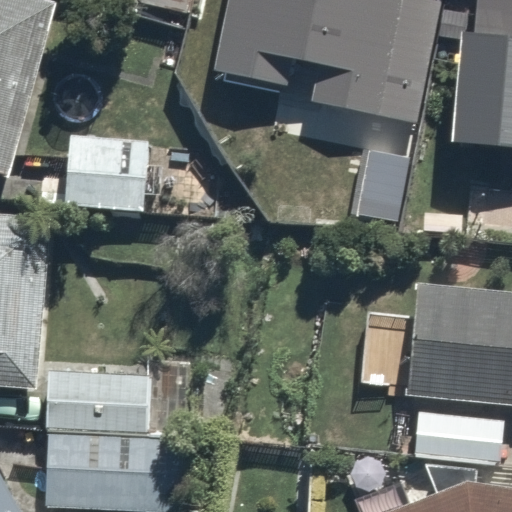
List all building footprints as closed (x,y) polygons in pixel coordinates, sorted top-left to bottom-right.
[(80,5),(62,0),(0,0),(0,211),(16,216),(80,5)] [(233,0),(230,17),(426,56),(436,0),(233,0)] [(511,0),(480,0),(462,152),(511,157),(511,0)] [(398,152),(368,144),(350,210),(380,218),(398,152)] [(169,145),(64,147),(65,217),(170,215),(169,145)] [(48,226),(0,220),(0,392),(28,396),(48,226)] [(511,301),(422,291),(410,396),(511,408),(511,301)] [(143,511),(152,370),(57,365),(49,507),(137,511),(143,511)] [(511,420),(417,412),(413,461),(507,469),(511,420)] [(34,511),(0,437),(0,511),(34,511)] [(511,511),(511,485),(469,477),(376,511),(511,511)]
